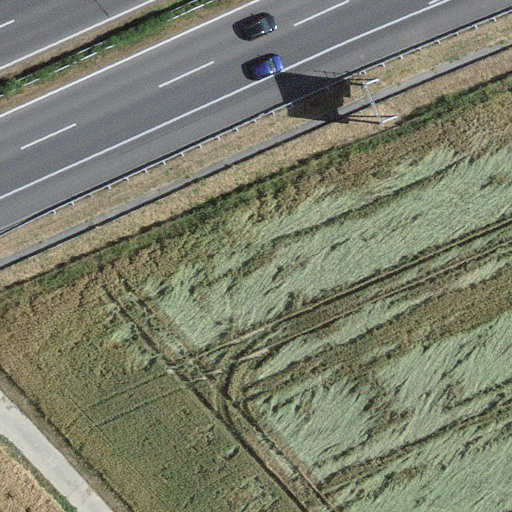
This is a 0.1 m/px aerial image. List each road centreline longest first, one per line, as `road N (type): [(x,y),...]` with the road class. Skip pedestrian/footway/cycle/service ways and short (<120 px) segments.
road 1 (motorway): [(0,158),(350,0)]
road 2 (track): [(0,411),(93,511)]
